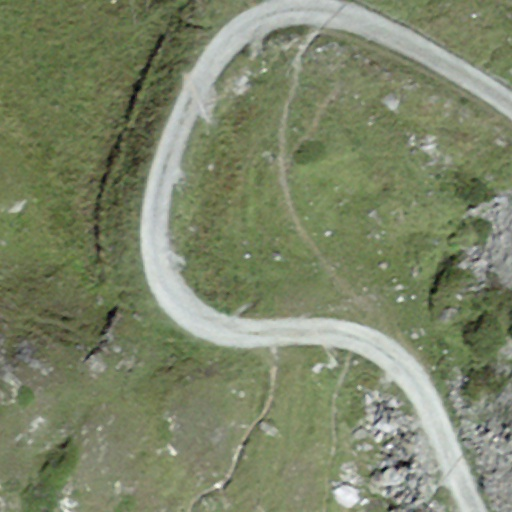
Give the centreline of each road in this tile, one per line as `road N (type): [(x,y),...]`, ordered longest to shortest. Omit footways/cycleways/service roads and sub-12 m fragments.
road 1 (track): [(511,119),(464,85),(346,27),(264,21),(171,119),(167,274)]
road 2 (track): [(167,274),(215,332),(385,348),(471,511)]
